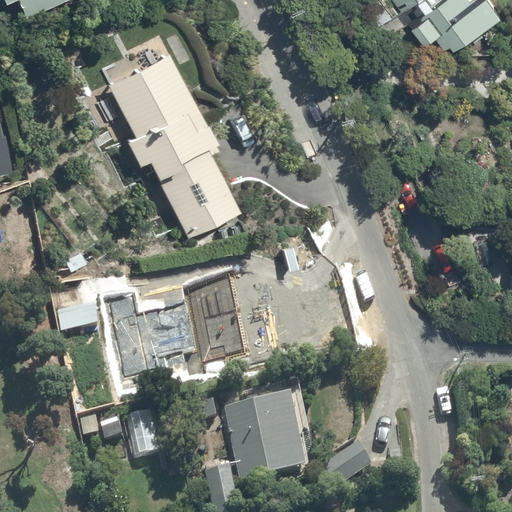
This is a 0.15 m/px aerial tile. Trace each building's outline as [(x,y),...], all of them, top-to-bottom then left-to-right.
[(0,0),(0,9),(0,10),(13,5),(20,22),(69,0),(0,0)] [(389,0),(424,49),(436,41),(445,54),(450,51),(454,56),(503,21),(487,0),(389,0)] [(217,155),(164,59),(106,91),(133,141),(123,147),(137,172),(147,167),(188,242),(238,215),(208,160),(217,155)] [(208,307),(198,306),(202,326),(194,326),(202,358),(199,359),(203,374),(206,373),(208,380),(231,375),(229,366),(271,357),(263,320),(272,318),(267,295),(239,302),(235,287),(205,294),(208,307)] [(292,406),(227,417),(239,490),(244,489),(245,497),(254,495),(253,487),(304,478),(292,406)] [(150,411),(124,417),(134,462),(160,456),(150,411)] [(370,468),(358,445),(310,469),(322,492),(370,468)] [(237,511),(231,476),(206,481),(212,511),(237,511)]
